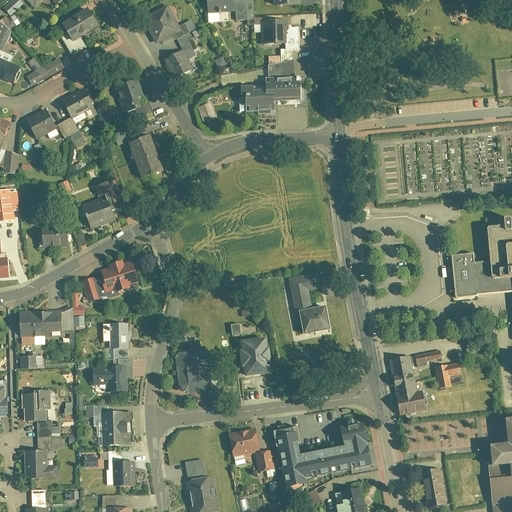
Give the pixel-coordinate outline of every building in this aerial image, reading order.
[(15,0),(14,0),(3,11),(11,19),(23,7),(15,0)] [(46,0),(22,0),(26,4),(33,12),(46,0)] [(66,0),(48,0),(56,9),(66,0)] [(232,0),(207,0),(209,16),(233,14),(232,0)] [(296,0),(272,0),(273,9),(297,8),(296,0)] [(165,6),(142,19),(156,45),(180,31),(165,6)] [(88,12),(61,28),(66,36),(73,47),(81,41),(99,30),(88,12)] [(12,30),(0,24),(0,50),(2,52),(12,30)] [(289,24),(264,25),(264,47),(289,46),(289,24)] [(66,36),(60,40),(71,57),(85,48),(81,41),(73,47),(66,36)] [(189,49),(164,63),(173,81),(194,70),(189,60),(194,58),(189,49)] [(218,69),(226,66),(223,59),(215,62),(218,69)] [(59,60),(42,70),(34,60),(28,65),(35,74),(27,79),(33,89),(65,71),(59,60)] [(0,81),(16,88),(23,72),(0,61),(0,81)] [(222,84),(252,82),(252,75),(222,77),(222,84)] [(138,83),(115,92),(126,120),(143,114),(138,102),(144,100),(138,83)] [(298,84),(239,89),(241,118),(275,115),(274,105),(300,102),(298,84)] [(86,92),(63,103),(72,121),(94,111),(86,92)] [(197,109),(203,125),(216,121),(211,104),(197,109)] [(44,113),(25,123),(35,142),(54,133),(44,113)] [(10,125),(0,120),(0,139),(3,141),(10,125)] [(70,121),(57,129),(65,141),(70,138),(78,134),(70,121)] [(133,129),(112,135),(117,149),(137,143),(133,129)] [(85,147),(78,134),(70,138),(78,151),(85,147)] [(164,176),(151,138),(128,146),(141,184),(164,176)] [(18,178),(19,158),(5,153),(5,155),(0,152),(5,142),(3,141),(0,139),(0,167),(3,169),(2,176),(18,178)] [(126,211),(116,184),(103,189),(113,216),(126,211)] [(10,190),(0,190),(0,222),(15,221),(14,213),(21,212),(18,191),(10,192),(10,190)] [(106,200),(82,208),(89,232),(114,224),(106,200)] [(472,257),(450,259),(454,301),(511,295),(511,234),(509,235),(508,224),(502,225),(502,231),(485,233),(488,265),(473,266),(472,257)] [(63,228),(38,230),(38,247),(64,246),(63,228)] [(8,260),(0,260),(0,280),(10,280),(8,260)] [(122,261),(107,266),(109,270),(100,272),(101,275),(83,281),(90,304),(118,295),(117,290),(139,284),(132,263),(123,265),(122,261)] [(303,312),(315,310),(311,291),(322,289),(319,273),(291,278),(299,319),(304,318),(303,312)] [(74,316),(84,316),(84,307),(79,308),(78,293),(73,293),(74,316)] [(308,335),(334,330),(330,307),(315,310),(303,312),(304,318),(308,335)] [(64,313),(22,314),(22,338),(65,337),(64,313)] [(84,327),(84,317),(74,317),(74,327),(84,327)] [(127,321),(107,322),(109,356),(128,355),(127,321)] [(239,325),(230,325),(231,336),(240,336),(239,325)] [(249,377),(275,374),(273,364),(275,364),(273,347),(271,348),(270,338),(245,341),(246,351),(244,352),(246,369),(248,369),(249,377)] [(182,386),(191,395),(219,392),(219,386),(222,382),(219,355),(211,352),(211,349),(205,350),(201,346),(194,347),(187,352),(178,353),(179,372),(181,372),(182,386)] [(419,356),(420,364),(445,360),(443,351),(419,356)] [(20,370),(37,370),(37,365),(43,365),(43,357),(20,357),(20,370)] [(420,393),(413,357),(393,361),(403,416),(430,411),(426,392),(420,393)] [(128,362),(104,363),(105,393),(129,392),(128,362)] [(438,368),(442,389),(454,387),(453,377),(465,375),(463,363),(438,368)] [(50,389),(27,390),(28,426),(51,425),(50,389)] [(129,411),(102,412),(104,446),(131,445),(129,411)] [(511,466),(511,478),(493,480),(495,511),(511,511),(511,421),(510,421),(511,438),(511,445),(495,447),(498,468),(511,466)] [(310,480),(377,466),(368,424),(344,428),(348,448),(305,456),(303,444),(304,444),(301,428),(278,432),(289,490),(311,485),(310,480)] [(236,457),(264,452),(259,428),(231,434),(236,457)] [(49,449),(26,450),(28,482),(50,482),(49,449)] [(274,451),(258,454),(262,473),(278,470),(274,451)] [(82,469),(97,469),(97,457),(82,457),(82,469)] [(138,460),(108,461),(109,489),(139,488),(138,460)] [(189,463),(192,482),(209,479),(206,461),(189,463)] [(423,473),(430,511),(450,507),(443,469),(423,473)] [(193,511),(221,511),(217,478),(209,479),(192,482),(189,482),(193,511)] [(348,511),(368,511),(365,489),(345,492),(348,511)] [(317,508),(325,504),(318,490),(310,494),(317,508)] [(272,506),(275,511),(278,511),(285,508),(281,501),(272,506)] [(49,511),(49,503),(26,504),(26,511),(49,511)]
